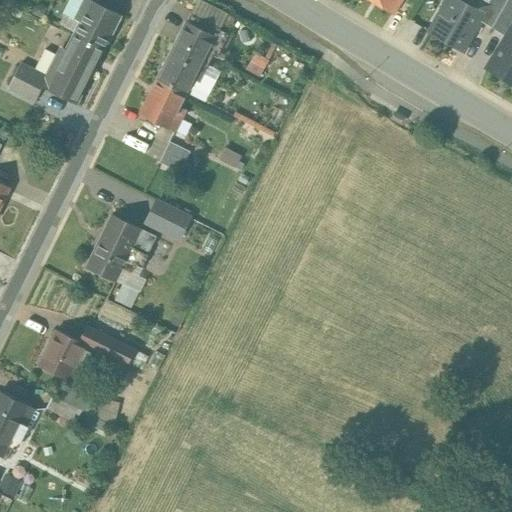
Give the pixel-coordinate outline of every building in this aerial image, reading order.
[(102,51),(108,39),(108,38),(120,15),(92,0),(84,0),(80,10),(85,13),(74,36),(102,51)] [(374,0),(392,12),(400,0),(374,0)] [(471,35),(484,13),(484,12),(488,5),(478,0),(447,0),(430,32),(460,49),(469,35),(469,34),(471,35)] [(491,27),(506,0),(489,0),(488,4),(488,5),(480,21),(491,27)] [(511,0),(507,0),(491,27),(506,37),(511,27),(511,0)] [(234,24),(217,15),(196,4),(195,5),(190,15),(229,34),(234,24)] [(192,30),(218,42),(223,45),(229,34),(190,15),(184,27),(191,30),(192,30)] [(511,82),(511,27),(487,67),(511,82)] [(217,57),(220,52),(223,45),(192,30),(186,42),(187,42),(217,57)] [(46,76),(46,77),(46,78),(42,87),(75,104),(102,51),(74,37),(63,58),(45,49),(34,70),(46,76)] [(210,60),(179,44),(178,44),(176,43),(158,78),(187,93),(198,72),(203,74),(210,60)] [(46,76),(27,67),(26,67),(20,63),(20,64),(8,88),(35,102),(42,87),(41,87),(46,76)] [(141,114),(164,126),(165,126),(175,131),(181,118),(178,116),(181,110),(179,108),(187,93),(159,79),(158,79),(141,114)] [(179,171),(186,158),(189,152),(169,141),(159,161),(179,171)] [(219,159),(236,165),(240,153),(223,147),(219,159)] [(157,237),(130,223),(111,214),(85,266),(115,282),(122,268),(130,272),(134,265),(141,268),(157,237)] [(148,255),(150,256),(151,256),(170,266),(182,240),(157,228),(154,235),(157,237),(148,255)] [(135,350),(118,342),(86,326),(79,341),(91,347),(91,349),(105,355),(107,352),(128,363),(135,350)] [(80,370),(85,360),(91,347),(56,330),(38,366),(67,380),(74,367),(74,366),(80,370)] [(66,383),(65,385),(65,386),(59,398),(82,410),(90,394),(66,383)] [(17,448),(24,433),(36,408),(0,391),(0,390),(0,455),(3,457),(9,444),(17,448)] [(75,423),(79,416),(82,410),(53,396),(46,409),(75,423)] [(0,490),(13,496),(16,491),(20,483),(5,476),(0,486),(0,490)]
